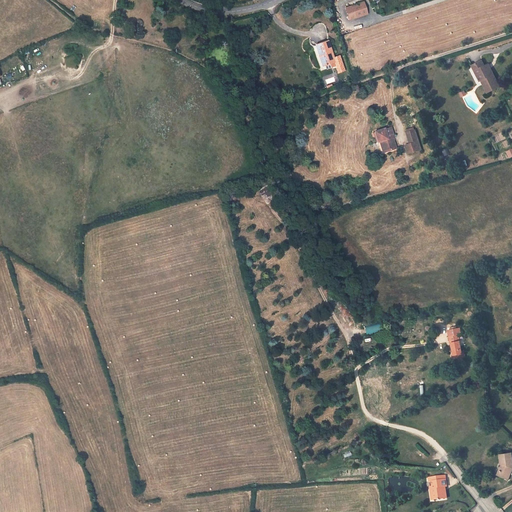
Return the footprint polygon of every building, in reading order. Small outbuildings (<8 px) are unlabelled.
[(349,20),(367,14),(363,2),(346,8),(349,20)] [(327,41),(315,45),(319,55),(320,55),(324,65),(325,65),(330,63),(332,67),(336,65),(342,64),(339,56),(333,58),(327,41)] [(499,86),(490,68),(487,70),(484,66),(482,60),(472,65),(480,81),(481,80),(484,79),(490,91),(499,86)] [(342,64),(336,65),(338,73),(344,71),(342,64)] [(490,91),(484,79),(481,80),(487,93),(490,91)] [(394,137),(391,128),(384,130),(384,129),(374,132),(378,142),(379,141),(382,140),(385,152),(396,148),(393,140),(392,141),(391,138),(392,138),(394,137)] [(418,141),(415,130),(414,130),(407,132),(406,132),(410,143),(418,141)] [(410,143),(405,145),(408,153),(421,149),(418,141),(410,143)] [(274,193),(267,183),(257,189),(261,196),(264,193),(267,197),(274,193)] [(430,324),(429,317),(414,319),(415,326),(430,324)] [(454,355),(455,359),(463,357),(462,353),(458,333),(460,333),(459,327),(450,329),(451,335),(449,335),(450,342),(452,341),(453,346),(454,346),(454,348),(453,348),(454,355)] [(511,457),(511,452),(499,454),(501,464),(500,466),(502,466),(498,475),(508,479),(511,469),(511,457)] [(445,476),(429,478),(430,487),(432,487),(434,500),(437,499),(437,500),(439,500),(439,499),(444,498),(443,487),(445,487),(447,487),(445,476)]
